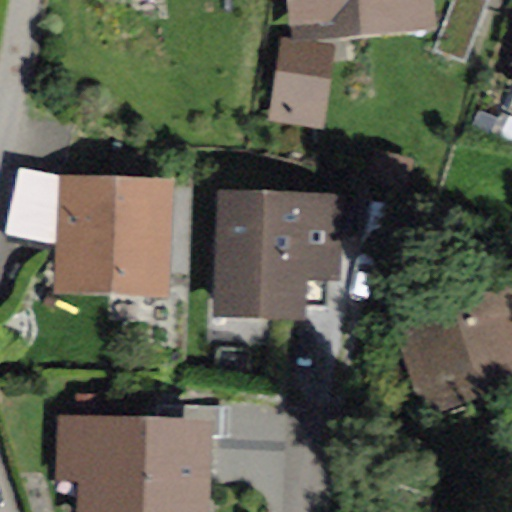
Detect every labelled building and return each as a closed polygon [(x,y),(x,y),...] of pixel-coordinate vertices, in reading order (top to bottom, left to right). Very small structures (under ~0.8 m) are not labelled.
[(437,32),(433,0),(284,0),(289,47),(437,32)] [(465,63),(488,0),(453,0),(434,51),(465,63)] [(170,183),(59,179),(17,170),(3,238),(56,249),(54,297),(166,301),(170,183)] [(341,286),(344,197),(215,193),(212,320),(302,322),(303,305),(326,306),(326,286),(341,286)] [(511,391),(511,284),(511,283),(389,323),(421,422),(511,391)] [(221,437),(221,408),(186,408),(186,421),(57,419),(56,485),(75,485),(74,511),(209,511),(211,437),(221,437)]
